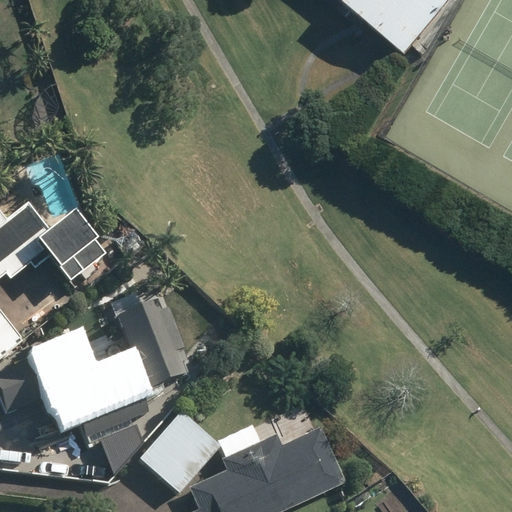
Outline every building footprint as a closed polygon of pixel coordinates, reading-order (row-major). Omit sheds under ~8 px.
[(343,0),(406,52),(450,0),(343,0)] [(0,278),(2,277),(6,283),(26,267),(31,273),(44,262),(64,286),(101,255),(69,215),(35,242),(13,214),(4,222),(0,217),(0,278)] [(85,381),(71,344),(0,372),(0,408),(3,416),(46,400),(50,411),(58,408),(65,425),(74,422),(85,448),(97,443),(111,478),(144,444),(136,426),(131,428),(128,421),(147,414),(139,394),(181,378),(177,367),(184,364),(163,312),(156,315),(152,305),(112,320),(129,364),(85,381)] [(0,360),(22,343),(0,315),(0,360)] [(178,414),(136,462),(176,498),(218,450),(178,414)] [(285,511),(343,486),(318,431),(280,448),(275,437),(219,463),(224,474),(186,491),(196,511),(194,511),(285,511)]
